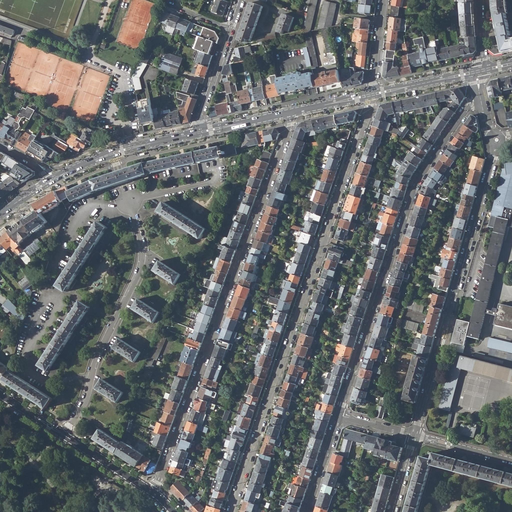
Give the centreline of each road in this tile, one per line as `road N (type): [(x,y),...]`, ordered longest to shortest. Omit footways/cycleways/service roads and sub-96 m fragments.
road 1 (residential): [(230,511),(371,97)]
road 2 (residential): [(292,112),(152,493)]
road 3 (residential): [(339,414),(417,180),(464,110),(482,105)]
road 4 (residential): [(496,139),(414,434)]
road 5 (residential): [(128,200),(139,269),(63,436)]
